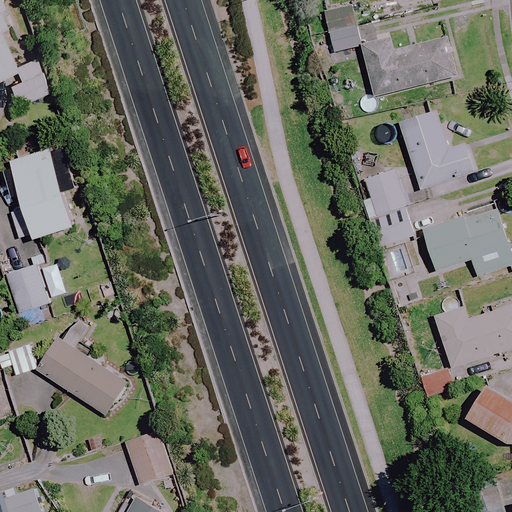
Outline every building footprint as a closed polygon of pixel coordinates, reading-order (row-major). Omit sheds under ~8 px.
[(0,0),(0,79),(7,77),(20,106),(52,93),(37,59),(18,67),(3,30),(14,25),(3,0),(0,0)] [(355,5),(326,11),(330,30),(359,23),(355,5)] [(360,26),(331,32),(335,51),(364,44),(360,26)] [(457,78),(447,39),(395,52),(392,39),(363,46),(376,98),(457,78)] [(450,150),(438,110),(401,122),(422,190),(476,174),(467,145),(450,150)] [(24,197),(28,211),(11,216),(18,240),(35,235),(37,241),(77,228),(53,151),(13,163),(15,170),(3,174),(11,201),(24,197)] [(415,238),(396,175),(368,183),(373,200),(366,202),(380,249),(415,238)] [(511,267),(511,249),(501,210),(426,232),(438,272),(473,262),(478,277),(511,267)] [(50,304),(38,265),(18,272),(30,311),(50,304)] [(511,350),(511,307),(471,321),(467,309),(437,318),(454,369),(511,350)] [(129,383),(61,340),(40,374),(109,416),(129,383)] [(456,390),(450,369),(422,378),(429,399),(456,390)] [(511,401),(493,388),(472,418),(509,445),(511,445),(511,401)] [(174,475),(159,433),(127,444),(141,486),(174,475)] [(42,511),(35,488),(16,494),(15,489),(0,493),(0,511),(42,511)] [(164,511),(142,498),(133,511),(164,511)]
